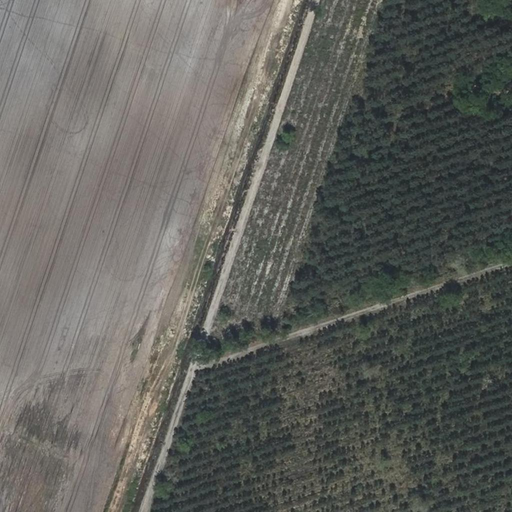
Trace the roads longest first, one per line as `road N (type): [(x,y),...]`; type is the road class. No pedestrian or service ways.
road 1 (track): [(326,0),(155,511)]
road 2 (track): [(511,260),(207,361)]
